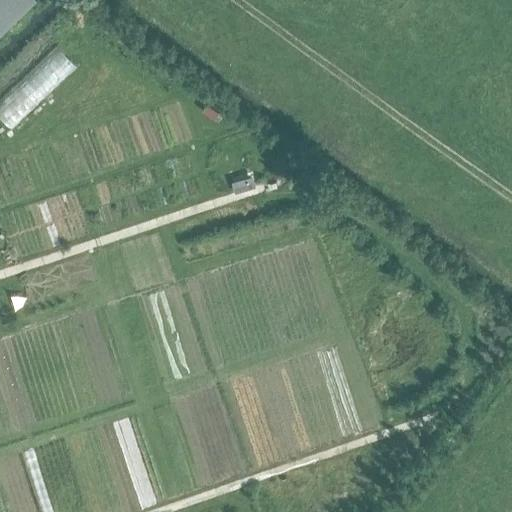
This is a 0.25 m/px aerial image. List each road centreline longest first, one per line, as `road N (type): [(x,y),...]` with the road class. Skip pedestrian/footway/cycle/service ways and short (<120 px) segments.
road 1 (track): [(511,196),(241,0)]
road 2 (track): [(0,274),(298,183)]
road 3 (track): [(160,511),(420,422)]
